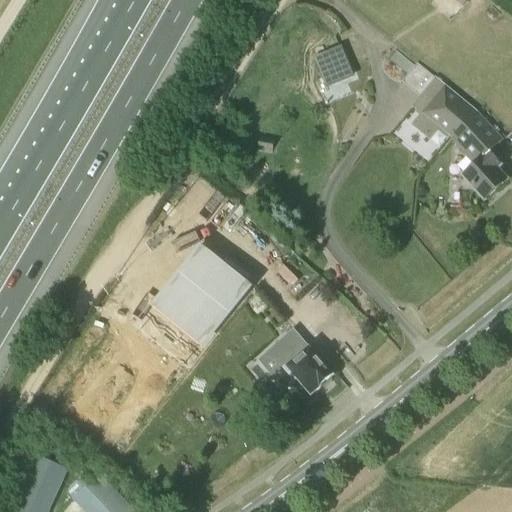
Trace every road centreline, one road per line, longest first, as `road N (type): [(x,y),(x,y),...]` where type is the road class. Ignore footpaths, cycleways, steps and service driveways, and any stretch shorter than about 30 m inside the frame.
road 1 (track): [(0,449),(130,222),(280,0)]
road 2 (motorway): [(0,322),(188,0)]
road 3 (secondary): [(260,511),(511,310)]
road 4 (motorway): [(133,0),(0,227)]
